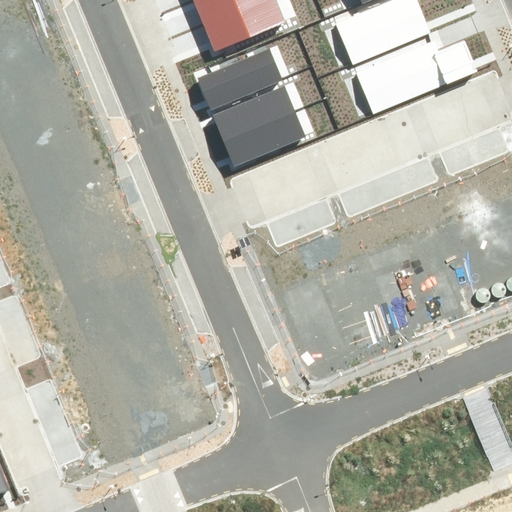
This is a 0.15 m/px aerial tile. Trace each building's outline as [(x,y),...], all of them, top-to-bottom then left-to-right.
[(196,0),(194,1),(204,25),(264,0),(196,0)] [(264,0),(204,25),(215,51),(285,22),(276,0),(264,0)] [(389,0),(336,23),(353,64),(430,32),(416,0),(389,0)] [(438,52),(433,41),(358,71),(375,113),(477,72),(465,41),(438,52)] [(198,80),(208,106),(279,78),(268,51),(198,80)] [(213,117),(223,141),(293,112),(284,88),(213,117)] [(223,141),(234,167),(304,138),(293,112),(223,141)] [(0,492),(10,490),(0,464),(0,492)]
